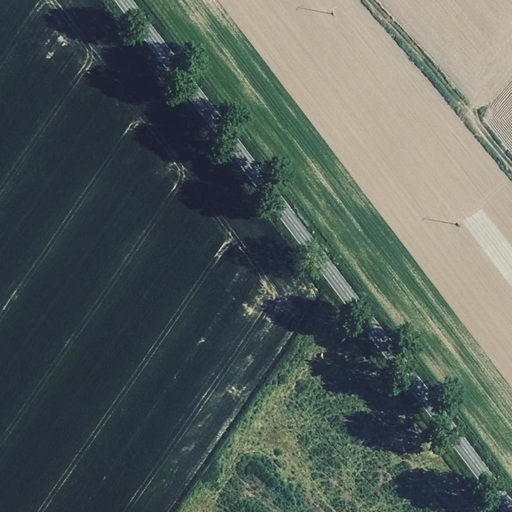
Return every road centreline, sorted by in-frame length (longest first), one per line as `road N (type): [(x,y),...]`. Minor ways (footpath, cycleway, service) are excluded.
road 1 (secondary): [(123,0),(511,511)]
road 2 (track): [(511,163),(366,0)]
